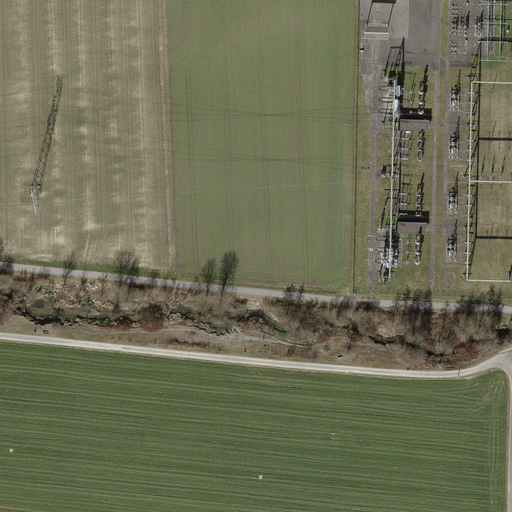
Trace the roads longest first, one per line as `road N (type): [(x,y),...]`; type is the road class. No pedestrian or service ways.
road 1 (track): [(0,265),(511,310)]
road 2 (track): [(505,352),(476,370),(401,374),(0,335)]
